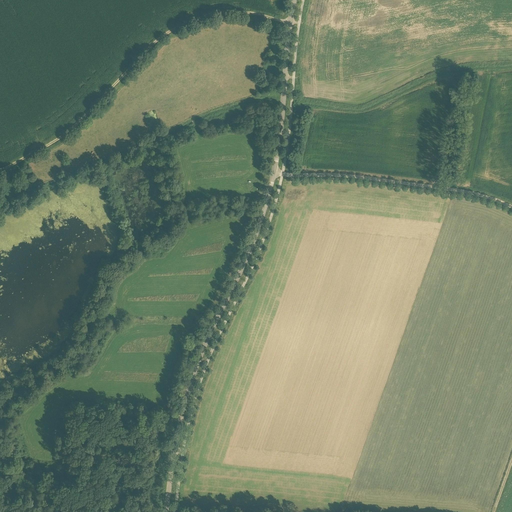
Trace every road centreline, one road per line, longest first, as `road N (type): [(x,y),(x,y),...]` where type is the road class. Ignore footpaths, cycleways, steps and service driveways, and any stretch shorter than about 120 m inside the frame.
road 1 (tertiary): [(165,511),(194,370),(256,232),(273,173)]
road 2 (track): [(290,21),(230,11),(176,27),(68,131),(0,172)]
road 3 (unclassified): [(511,203),(438,183),(273,173)]
road 4 (tertiary): [(273,173),(294,0)]
